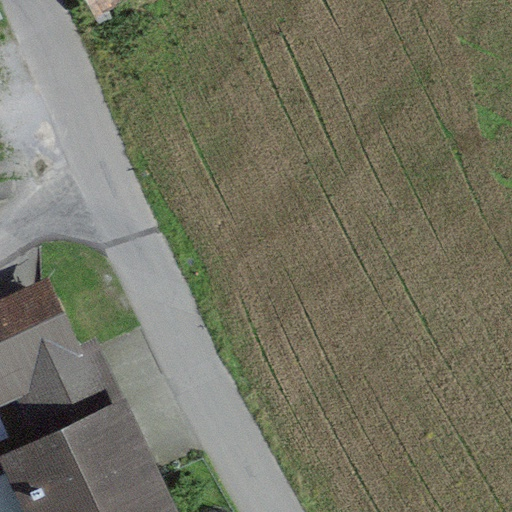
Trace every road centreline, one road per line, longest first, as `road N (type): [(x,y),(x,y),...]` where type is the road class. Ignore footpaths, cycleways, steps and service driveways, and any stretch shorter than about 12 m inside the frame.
road 1 (unclassified): [(32,0),(111,190),(273,511)]
road 2 (track): [(0,240),(111,190)]
